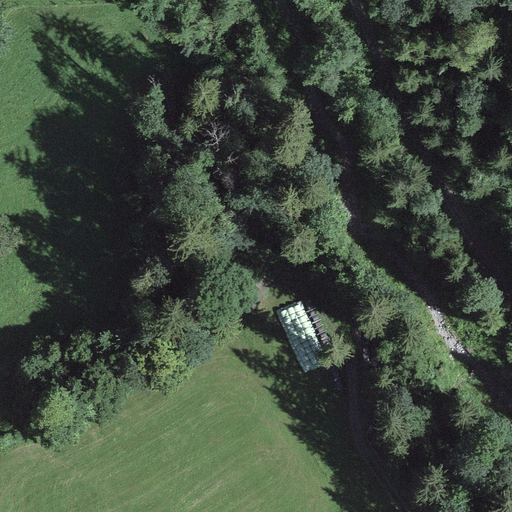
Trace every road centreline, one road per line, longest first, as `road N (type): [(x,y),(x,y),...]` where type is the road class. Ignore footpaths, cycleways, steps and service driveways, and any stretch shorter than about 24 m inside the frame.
road 1 (track): [(300,182),(310,252),(346,357),(357,428),(404,511)]
road 2 (track): [(511,289),(417,148),(357,0)]
